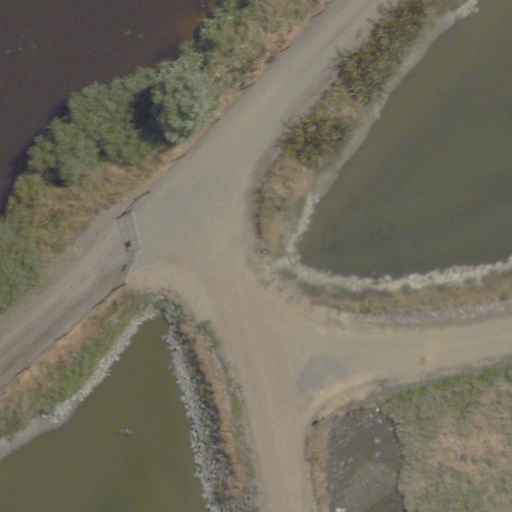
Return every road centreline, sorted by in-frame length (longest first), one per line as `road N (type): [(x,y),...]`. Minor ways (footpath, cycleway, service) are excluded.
road 1 (track): [(0,354),(124,243),(196,221),(231,146),(372,0)]
road 2 (track): [(511,334),(282,360),(274,437),(287,511)]
road 3 (track): [(196,221),(235,306),(282,360)]
